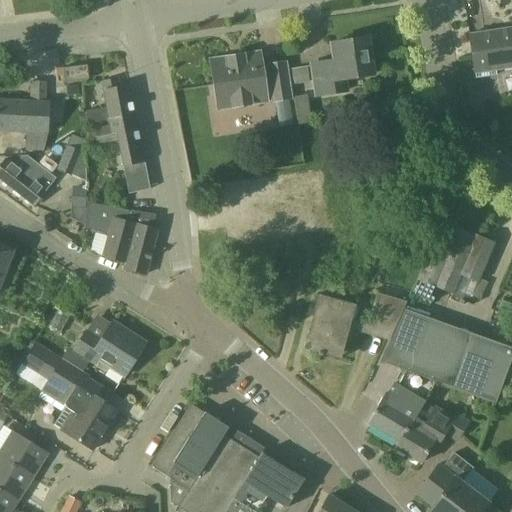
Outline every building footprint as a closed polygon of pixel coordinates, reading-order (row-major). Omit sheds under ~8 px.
[(511,28),(469,35),(475,77),(497,74),(496,70),(511,67),(511,28)] [(315,97),(350,91),(348,79),(373,75),(367,38),(329,44),(332,61),(310,64),(315,97)] [(217,110),(268,103),(260,52),(209,60),(213,87),(217,110)] [(287,60),(267,64),(273,102),(293,99),(287,60)] [(64,83),(89,80),(87,65),(62,68),(64,83)] [(307,67),(290,70),(292,86),(309,83),(307,67)] [(106,108),(86,111),(87,118),(88,124),(108,121),(108,119),(114,118),(134,114),(133,109),(128,85),(127,85),(119,87),(117,78),(101,82),(103,90),(106,108)] [(0,100),(0,131),(23,133),(26,133),(25,151),(43,152),(46,134),(48,103),(45,103),(46,82),(32,81),(31,102),(0,100)] [(110,127),(94,130),(97,144),(118,140),(118,141),(138,137),(138,136),(134,114),(114,118),(108,119),(108,121),(109,122),(110,127)] [(123,167),(143,163),(138,137),(118,141),(123,167)] [(69,147),(60,174),(85,182),(84,152),(69,147)] [(55,179),(27,156),(22,156),(14,166),(5,160),(0,166),(0,179),(34,206),(45,191),(45,192),(55,179)] [(143,163),(123,167),(129,194),(149,190),(143,163)] [(73,184),(72,205),(86,206),(87,185),(73,184)] [(86,204),(85,222),(106,228),(107,223),(112,225),(116,226),(114,233),(134,239),(130,254),(149,260),(157,231),(135,225),(135,224),(128,222),(130,213),(86,204)] [(145,276),(149,260),(130,254),(134,239),(114,233),(116,226),(107,223),(106,228),(85,222),(84,231),(107,237),(101,257),(124,264),(123,269),(145,276)] [(470,247),(437,233),(417,281),(450,295),(459,276),(476,283),(493,243),(475,235),(470,247)] [(0,281),(12,251),(0,246),(0,281)] [(318,296),(303,350),(318,353),(317,355),(320,356),(321,354),(339,359),(344,342),(348,343),(353,330),(388,338),(405,299),(374,290),(366,321),(351,316),(354,306),(318,296)] [(511,318),(511,304),(501,301),(497,312),(511,318)] [(367,423),(399,442),(399,443),(413,418),(414,418),(423,402),(435,382),(455,328),(405,310),(381,363),(406,372),(408,372),(399,387),(396,385),(390,396),(385,393),(367,423)] [(68,349),(60,360),(82,373),(90,361),(96,365),(99,361),(111,369),(123,377),(145,343),(112,322),(101,340),(85,330),(72,350),(71,351),(68,349)] [(511,348),(472,334),(455,328),(435,382),(452,388),(496,404),(511,357),(511,348)] [(88,377),(82,373),(60,360),(36,345),(23,365),(47,380),(40,393),(63,407),(64,405),(65,406),(53,426),(60,430),(92,451),(116,412),(80,390),(87,379),(88,377)] [(399,443),(399,442),(395,448),(420,463),(431,444),(437,448),(444,436),(457,443),(469,422),(455,413),(453,417),(434,406),(433,408),(423,402),(414,418),(413,418),(399,443)] [(224,511),(261,453),(219,426),(221,424),(190,404),(151,467),(169,479),(170,502),(177,507),(179,508),(176,511),(224,511)] [(0,449),(0,457),(32,478),(48,454),(12,431),(0,449)] [(261,453),(224,511),(256,511),(255,511),(264,496),(285,510),(304,479),(261,453)] [(498,511),(499,511),(488,504),(461,483),(473,469),(453,453),(441,468),(438,465),(415,494),(431,506),(426,511),(498,511)] [(0,491),(17,502),(32,478),(0,457),(0,491)] [(0,511),(11,511),(17,502),(0,491),(0,511)] [(317,511),(354,511),(328,495),(317,511)]
